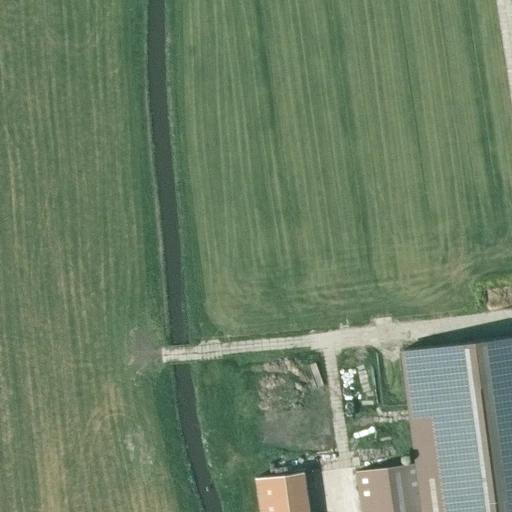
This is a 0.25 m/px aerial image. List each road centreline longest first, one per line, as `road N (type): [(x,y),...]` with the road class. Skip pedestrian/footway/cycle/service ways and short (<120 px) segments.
road 1 (track): [(206,352),(175,0)]
road 2 (track): [(511,324),(165,356)]
